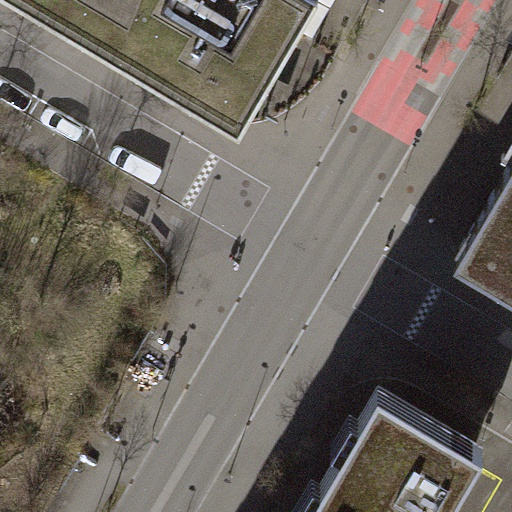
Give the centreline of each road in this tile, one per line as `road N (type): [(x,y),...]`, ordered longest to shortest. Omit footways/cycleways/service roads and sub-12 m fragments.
road 1 (residential): [(0,69),(309,251)]
road 2 (unclassified): [(309,251),(154,511)]
road 3 (unclassified): [(457,0),(309,251)]
road 4 (residential): [(309,251),(511,367)]
